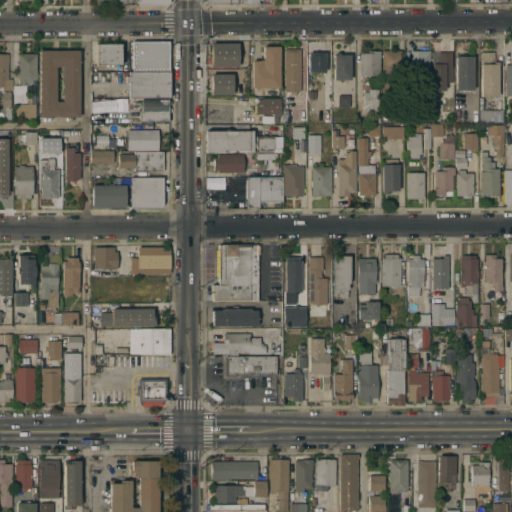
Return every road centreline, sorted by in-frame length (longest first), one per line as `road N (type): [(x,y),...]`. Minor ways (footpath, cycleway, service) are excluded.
road 1 (residential): [(0,229),(511,226)]
road 2 (residential): [(0,26),(511,25)]
road 3 (secondary): [(187,0),(186,362)]
road 4 (secondary): [(511,427),(243,429)]
